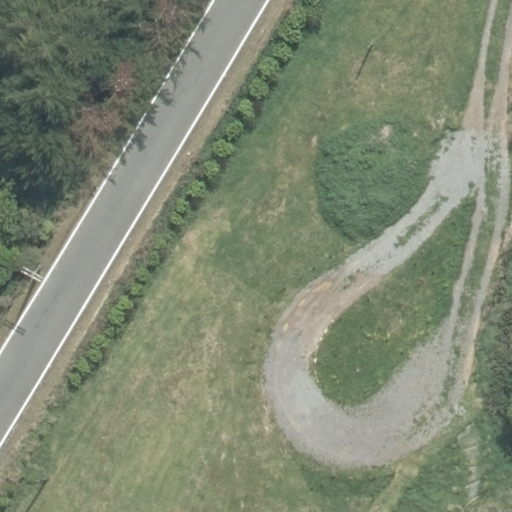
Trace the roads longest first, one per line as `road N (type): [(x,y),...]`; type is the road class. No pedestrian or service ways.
road 1 (track): [(510,0),(489,51),(486,237),(435,380),(369,511)]
road 2 (residential): [(234,0),(0,376)]
